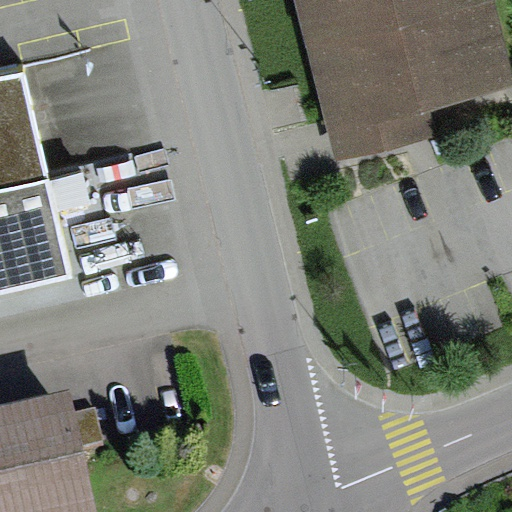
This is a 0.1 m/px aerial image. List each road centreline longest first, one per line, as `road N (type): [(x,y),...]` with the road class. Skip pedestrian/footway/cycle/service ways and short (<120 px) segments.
road 1 (residential): [(191,0),(319,508)]
road 2 (residential): [(319,508),(511,415)]
